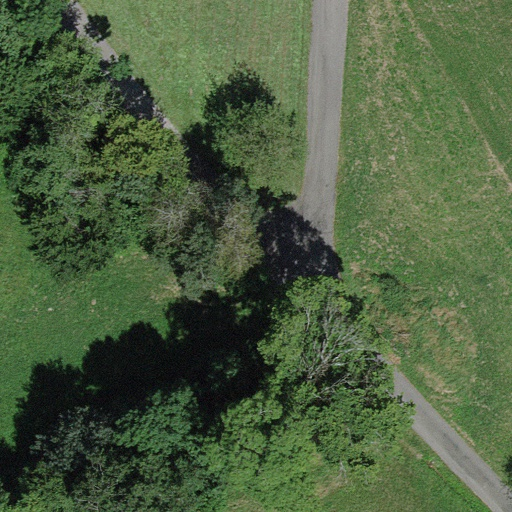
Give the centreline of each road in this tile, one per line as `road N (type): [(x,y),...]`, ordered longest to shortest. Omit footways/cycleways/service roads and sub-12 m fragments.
road 1 (residential): [(338,301),(190,178),(61,0)]
road 2 (residential): [(338,301),(332,0)]
